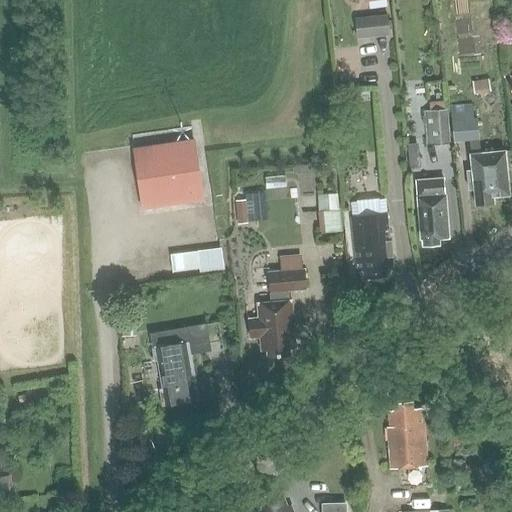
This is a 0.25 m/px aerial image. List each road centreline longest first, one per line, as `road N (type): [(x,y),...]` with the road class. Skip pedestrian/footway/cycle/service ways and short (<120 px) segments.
road 1 (track): [(88,511),(68,0)]
road 2 (secondary): [(175,511),(511,247)]
